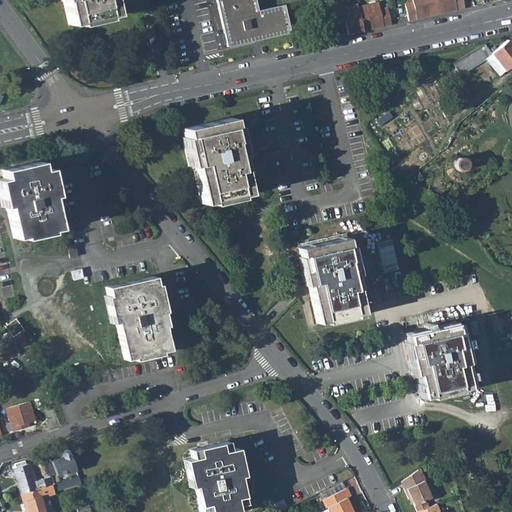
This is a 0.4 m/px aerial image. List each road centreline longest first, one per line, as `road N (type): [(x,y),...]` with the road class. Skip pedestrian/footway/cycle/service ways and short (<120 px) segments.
road 1 (residential): [(511,16),(78,113)]
road 2 (residential): [(276,353),(78,113)]
road 3 (residential): [(276,353),(232,379),(0,454)]
road 4 (residential): [(389,511),(353,450),(276,353)]
road 5 (residential): [(78,113),(0,7)]
